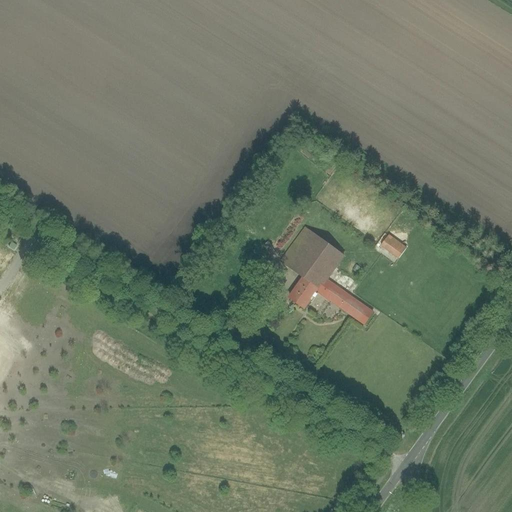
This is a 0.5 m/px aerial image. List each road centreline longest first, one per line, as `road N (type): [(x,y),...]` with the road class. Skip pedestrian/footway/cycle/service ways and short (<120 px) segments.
road 1 (unclassified): [(0,207),(406,460)]
road 2 (tertiary): [(406,460),(511,317)]
